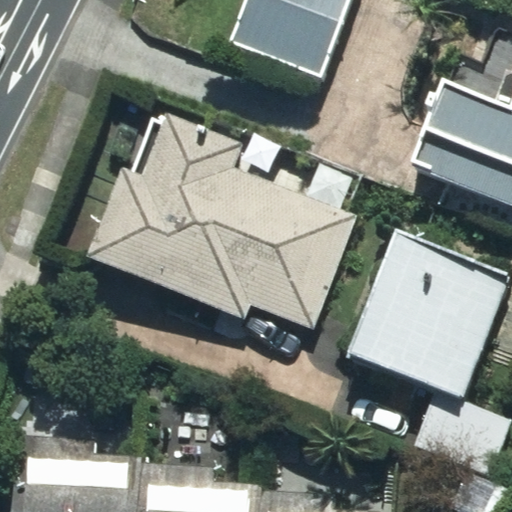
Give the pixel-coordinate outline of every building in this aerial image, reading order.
[(356,0),(247,0),(229,55),(326,89),(356,0)] [(511,108),(510,114),(442,87),(408,174),(511,215),(511,108)] [(313,336),(373,192),(153,100),(84,265),(245,332),(254,311),(313,336)] [(511,299),(511,281),(394,235),(342,368),(432,403),(466,416),(511,299)] [(466,416),(432,403),(414,448),(491,478),(508,433),(466,416)] [(10,471),(8,511),(373,511),(374,506),(137,494),(138,477),(10,471)]
